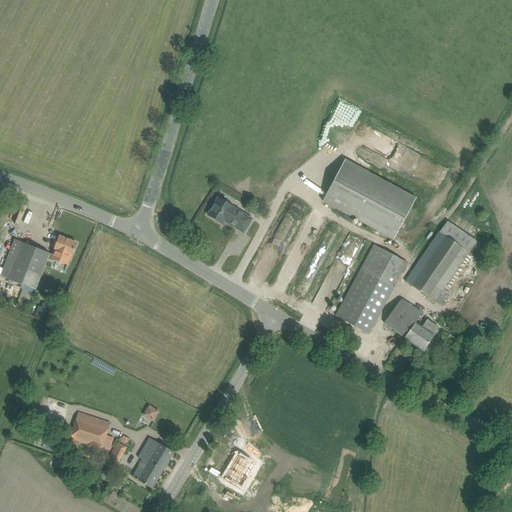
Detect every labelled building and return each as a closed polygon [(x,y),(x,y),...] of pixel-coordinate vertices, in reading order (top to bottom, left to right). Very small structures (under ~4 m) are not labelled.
[(323,201),(393,239),(416,198),(345,160),(323,201)] [(218,198),(217,201),(214,201),(211,206),(212,208),(208,215),(222,224),(224,221),(244,233),(252,219),(232,207),(233,207),(218,198)] [(420,211),(426,216),(433,208),(427,204),(420,211)] [(278,213),(246,284),(258,290),(290,218),(278,213)] [(291,248),(302,253),(319,218),(308,213),(291,248)] [(450,294),(444,289),(476,241),(447,220),(404,283),(441,307),(450,294)] [(76,243),(60,237),(52,255),(15,240),(9,254),(18,258),(10,278),(35,289),(47,259),(54,262),(55,260),(68,265),(76,243)] [(369,333),(373,325),(406,265),(373,247),(336,316),(369,333)] [(35,300),(31,313),(41,317),(46,304),(35,300)] [(434,357),(440,349),(430,342),(439,329),(428,320),(422,328),(412,321),(418,312),(401,300),(384,323),(404,338),(424,351),(434,357)] [(443,330),(437,339),(451,348),(457,339),(443,330)] [(86,362),(94,366),(97,362),(88,357),(86,362)] [(137,414),(147,420),(153,409),(144,404),(137,414)] [(76,418),(69,438),(100,449),(101,447),(109,449),(113,437),(105,435),(110,423),(84,414),(82,420),(76,418)] [(174,452),(158,443),(149,438),(137,458),(143,461),(133,477),(152,488),(174,452)] [(104,465),(114,471),(127,448),(117,442),(104,465)] [(221,474),(228,451),(216,447),(213,455),(205,453),(201,467),(221,474)] [(238,455),(225,477),(242,487),(255,465),(238,455)]
